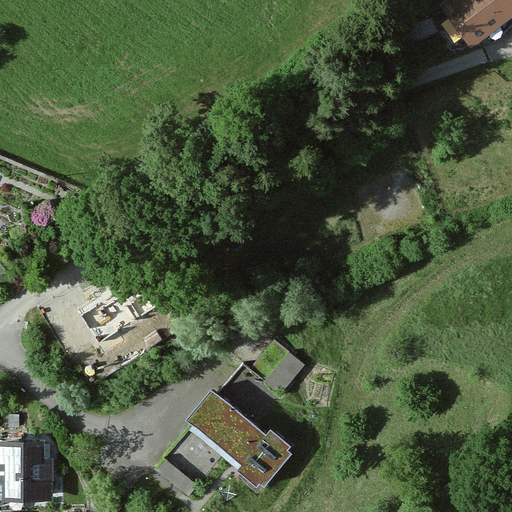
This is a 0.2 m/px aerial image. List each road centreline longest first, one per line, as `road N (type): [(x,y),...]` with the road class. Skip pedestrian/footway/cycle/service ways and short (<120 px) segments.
road 1 (residential): [(511,37),(233,168),(0,321)]
road 2 (residential): [(0,337),(70,415),(123,429),(216,368)]
